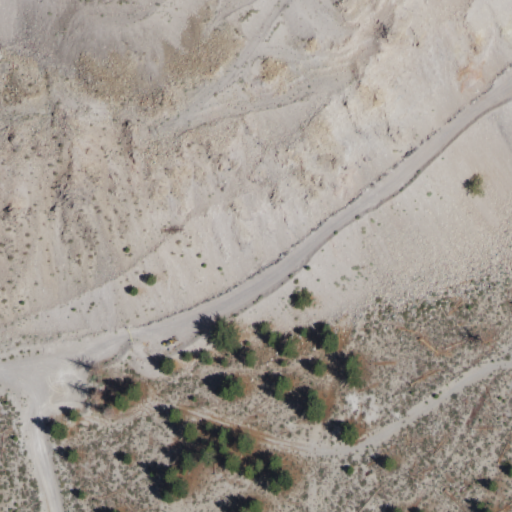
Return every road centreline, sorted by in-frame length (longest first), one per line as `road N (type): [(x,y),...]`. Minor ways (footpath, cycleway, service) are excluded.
road 1 (residential): [(63,511),(48,406),(72,367),(218,306),(455,115),(511,80)]
road 2 (track): [(511,363),(386,428),(314,454),(148,404),(76,416),(48,406)]
